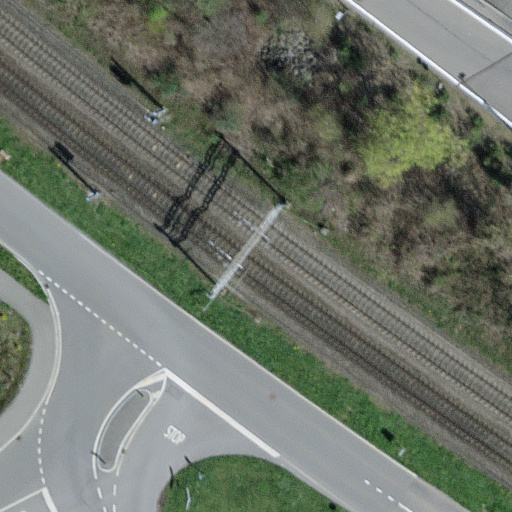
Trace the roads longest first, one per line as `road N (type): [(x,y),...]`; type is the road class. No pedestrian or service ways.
road 1 (unclassified): [(422,511),(230,376)]
road 2 (residential): [(123,300),(88,402),(87,480)]
road 3 (unclassified): [(123,300),(0,207)]
road 4 (residential): [(132,485),(230,376)]
road 5 (unclassified): [(230,376),(123,300)]
